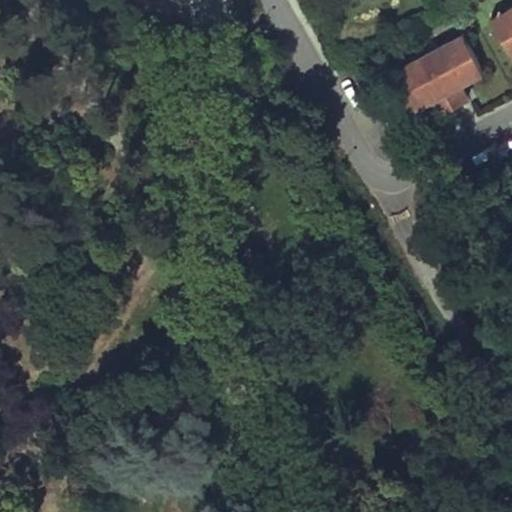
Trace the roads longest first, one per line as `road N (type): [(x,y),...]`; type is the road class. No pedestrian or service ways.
road 1 (residential): [(272,0),(364,163),(385,177)]
road 2 (residential): [(511,113),(385,177)]
